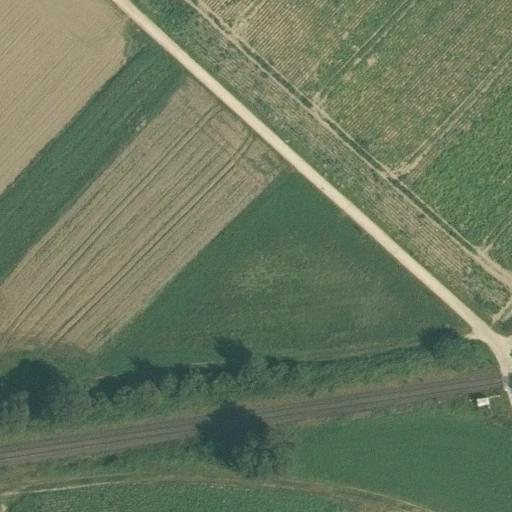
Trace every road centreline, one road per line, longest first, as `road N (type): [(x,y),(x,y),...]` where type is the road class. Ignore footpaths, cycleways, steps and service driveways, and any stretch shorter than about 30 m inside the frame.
road 1 (track): [(511,378),(489,338),(119,0)]
road 2 (track): [(0,383),(511,334)]
road 3 (track): [(0,486),(248,475),(374,499)]
